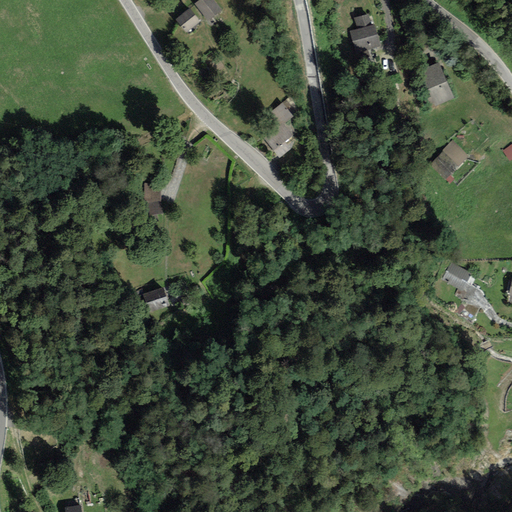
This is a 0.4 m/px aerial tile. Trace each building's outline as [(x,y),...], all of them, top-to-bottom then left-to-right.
[(199,0),(195,4),(209,21),(223,10),(214,0),(199,0)] [(175,19),(186,32),(200,21),(189,8),(175,19)] [(372,24),(369,13),(354,18),(357,29),(348,31),(355,53),(381,46),(375,23),(372,24)] [(438,62),(419,71),(428,93),(424,95),(430,109),(454,98),(438,62)] [(290,97),(282,103),(291,114),(299,108),(290,97)] [(291,114),(282,103),(253,125),(279,159),(290,150),(284,143),(293,136),(284,124),(293,117),(291,114)] [(469,158),(453,140),(442,150),(444,152),(430,164),(445,180),(469,158)] [(511,144),(502,151),(509,161),(511,159),(511,144)] [(160,183),(144,184),(147,215),(163,214),(160,183)] [(442,282),(463,291),(471,272),(450,263),(442,282)] [(169,307),(163,288),(142,295),(149,313),(169,307)]
